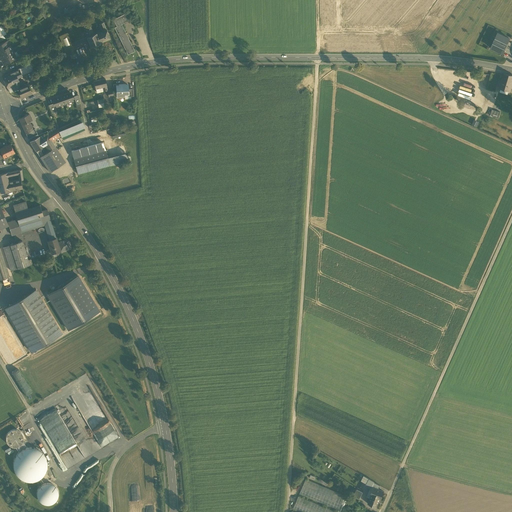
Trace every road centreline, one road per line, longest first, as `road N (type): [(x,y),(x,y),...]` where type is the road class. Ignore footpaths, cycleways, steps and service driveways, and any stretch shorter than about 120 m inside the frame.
road 1 (tertiary): [(7,109),(105,71),(189,58),(432,58),(511,69)]
road 2 (track): [(317,0),(286,511)]
road 3 (secondary): [(164,423),(125,302),(32,164)]
road 4 (track): [(402,465),(511,219)]
road 5 (track): [(293,416),(402,465),(511,493)]
